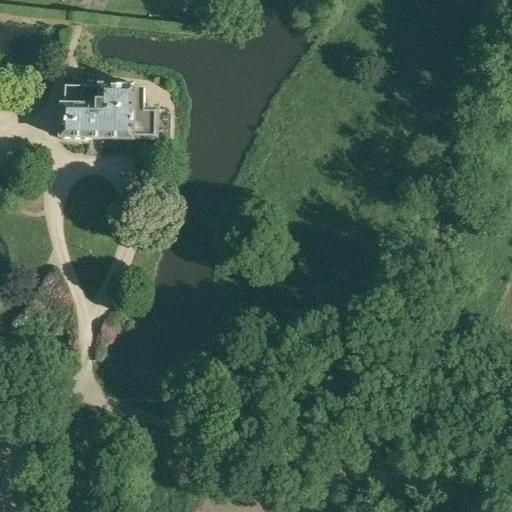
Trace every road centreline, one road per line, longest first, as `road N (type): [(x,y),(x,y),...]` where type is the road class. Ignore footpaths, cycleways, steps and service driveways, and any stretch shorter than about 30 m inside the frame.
road 1 (track): [(511,509),(187,430)]
road 2 (unclassified): [(0,393),(99,399),(169,425)]
